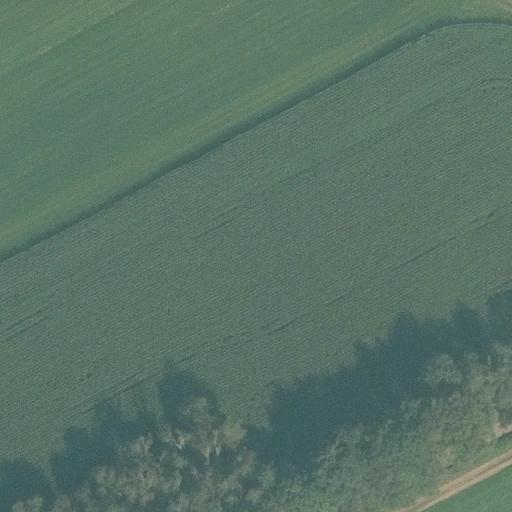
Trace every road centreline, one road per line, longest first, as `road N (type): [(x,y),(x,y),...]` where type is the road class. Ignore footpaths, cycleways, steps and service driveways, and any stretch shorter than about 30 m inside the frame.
road 1 (track): [(511,425),(348,511)]
road 2 (track): [(511,441),(381,511)]
